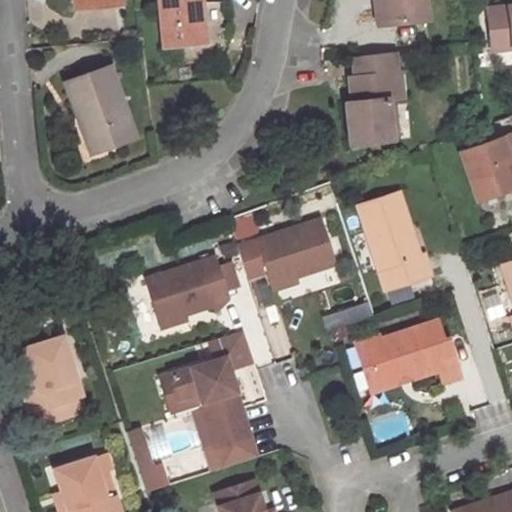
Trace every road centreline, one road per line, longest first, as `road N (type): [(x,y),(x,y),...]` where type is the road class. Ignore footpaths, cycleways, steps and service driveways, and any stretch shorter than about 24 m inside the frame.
road 1 (residential): [(30,226),(175,176),(218,149),(253,110),(285,0)]
road 2 (residential): [(8,0),(30,226)]
road 3 (residential): [(376,507),(418,467),(511,437)]
road 4 (residential): [(289,411),(331,470),(376,507)]
